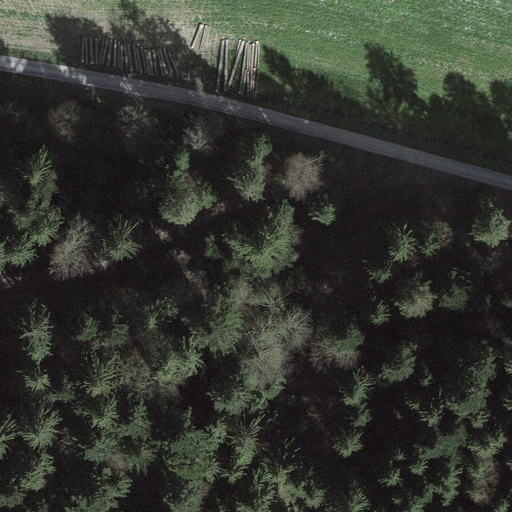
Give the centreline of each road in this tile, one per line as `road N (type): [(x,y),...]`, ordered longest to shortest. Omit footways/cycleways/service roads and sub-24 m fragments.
road 1 (unclassified): [(0,62),(207,101),(511,182)]
road 2 (track): [(458,168),(266,189),(102,256),(0,281)]
